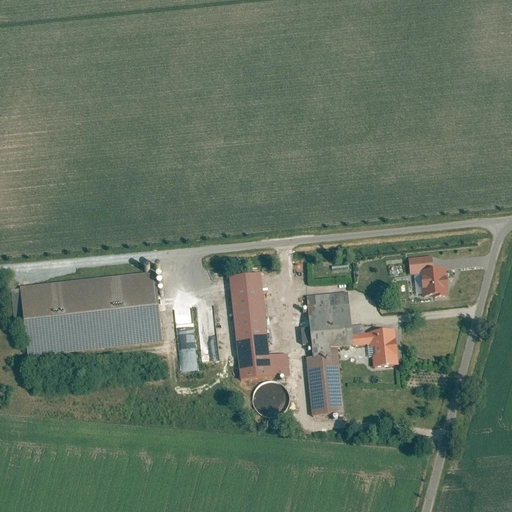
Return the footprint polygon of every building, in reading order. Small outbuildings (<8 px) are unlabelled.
[(449,298),(446,269),(433,270),(432,258),(409,260),(411,275),(421,274),(423,298),(432,297),(433,300),(449,298)] [(154,273),(20,288),(28,358),(162,343),(154,273)] [(261,274),(228,278),(239,381),(289,376),(287,356),(269,357),(261,274)] [(347,292),(307,296),(313,359),(306,360),(312,416),(342,413),(336,352),(369,349),(371,368),(398,365),(395,330),(352,335),(347,292)] [(181,373),(199,372),(195,321),(177,322),(181,373)] [(288,404),(288,400),(288,396),(286,392),(284,389),(281,386),(277,384),(273,384),(269,384),(265,385),(261,386),(258,389),(256,393),(255,396),(254,400),(255,404),(256,408),(258,412),(262,414),(265,416),(269,417),(273,417),(277,416),(281,414),(284,412),(286,408),(288,404)]
